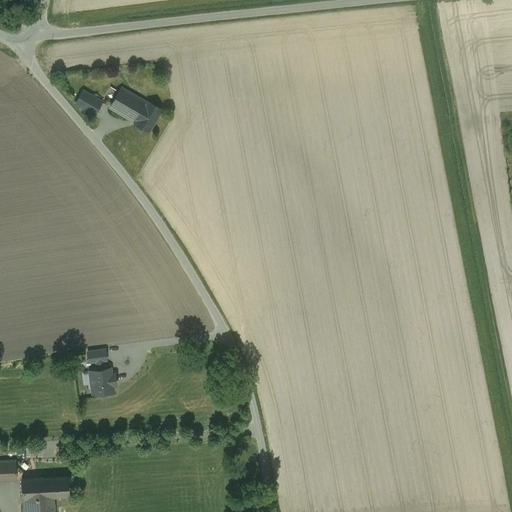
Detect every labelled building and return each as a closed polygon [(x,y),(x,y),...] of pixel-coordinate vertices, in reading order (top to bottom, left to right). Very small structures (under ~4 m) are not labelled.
[(146,102),(121,87),(109,107),(135,122),(146,102)] [(101,101),(82,90),(78,98),(75,103),(87,111),(93,114),(101,101)] [(161,109),(147,101),(146,102),(135,122),(134,123),(148,131),(161,109)] [(105,349),(87,351),(88,361),(96,360),(102,359),(106,359),(105,349)] [(109,367),(104,368),(102,359),(96,360),(97,369),(90,370),(89,370),(91,384),(91,385),(92,385),(96,385),(97,391),(97,392),(98,392),(110,390),(113,390),(113,389),(112,389),(112,383),(113,383),(112,374),(110,374),(110,368),(110,367),(109,367)] [(15,460),(0,460),(0,479),(15,479),(15,460)] [(66,476),(21,479),(22,497),(53,496),(67,495),(66,476)] [(53,511),(53,496),(22,497),(23,511),(53,511)]
